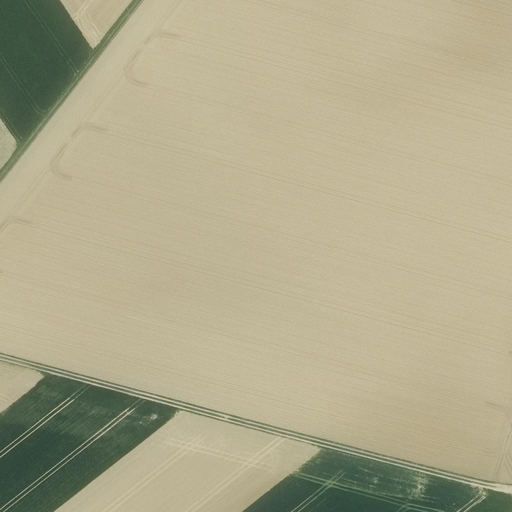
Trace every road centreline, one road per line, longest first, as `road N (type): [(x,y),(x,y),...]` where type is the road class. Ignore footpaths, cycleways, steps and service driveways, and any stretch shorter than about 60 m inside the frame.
road 1 (track): [(0,359),(511,492)]
road 2 (track): [(139,0),(0,176)]
